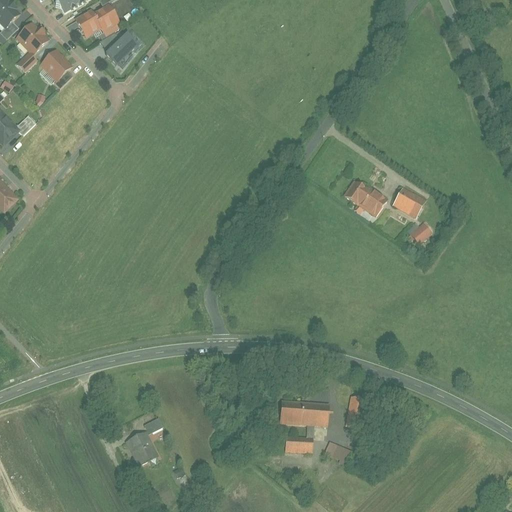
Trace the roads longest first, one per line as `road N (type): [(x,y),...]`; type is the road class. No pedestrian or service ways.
road 1 (unclassified): [(224,347),(216,288),(410,0)]
road 2 (tertiary): [(224,347),(351,363),(450,400),(511,436)]
road 3 (tertiary): [(0,398),(128,358),(224,347)]
road 4 (unclassified): [(444,0),(511,152)]
road 5 (residential): [(25,0),(121,99)]
road 6 (residential): [(39,202),(121,99)]
